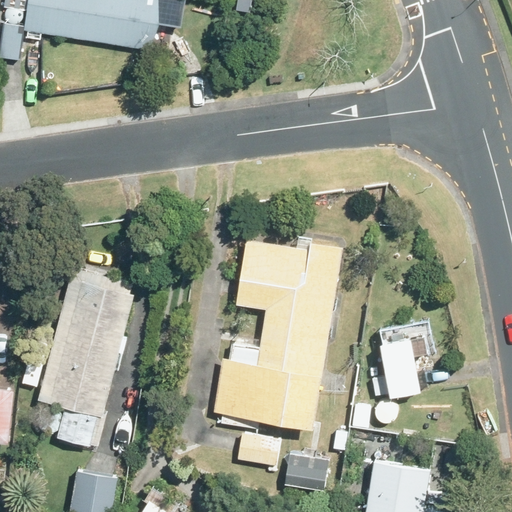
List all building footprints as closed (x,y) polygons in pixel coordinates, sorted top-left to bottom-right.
[(161,0),(32,0),(28,26),(6,22),(1,56),(21,58),(26,27),(29,28),(28,35),(41,37),(42,30),(154,47),(161,0)] [(6,0),(6,5),(26,9),(27,0),(6,0)] [(238,0),(238,8),(249,9),(249,0),(238,0)] [(240,301),(270,306),(267,321),(331,330),(344,243),(315,239),(314,247),(249,237),(240,301)] [(69,404),(62,433),(95,442),(137,282),(76,266),(41,397),(69,404)] [(225,356),(217,409),(317,424),(331,330),(267,321),(263,345),(236,341),(233,358),(225,356)] [(418,352),(433,349),(430,333),(385,341),(394,393),(430,386),(427,368),(422,369),(418,352)] [(388,374),(375,375),(377,393),(390,391),(388,374)] [(0,440),(8,442),(15,389),(0,387),(0,440)] [(358,402),(354,424),(367,426),(370,404),(358,402)] [(244,430),(241,455),(284,462),(288,437),(244,430)] [(333,454),(290,450),(287,486),(329,490),(333,454)] [(362,453),(348,450),(343,476),(364,480),(366,468),(359,467),(362,453)] [(378,458),(368,511),(452,511),(427,507),(429,494),(438,496),(442,470),(378,458)] [(282,491),(286,466),(271,464),(271,468),(259,467),(257,478),(270,479),(269,490),(282,491)] [(117,511),(121,474),(76,471),(72,511),(117,511)] [(157,488),(142,511),(173,511),(163,505),(169,496),(157,488)]
